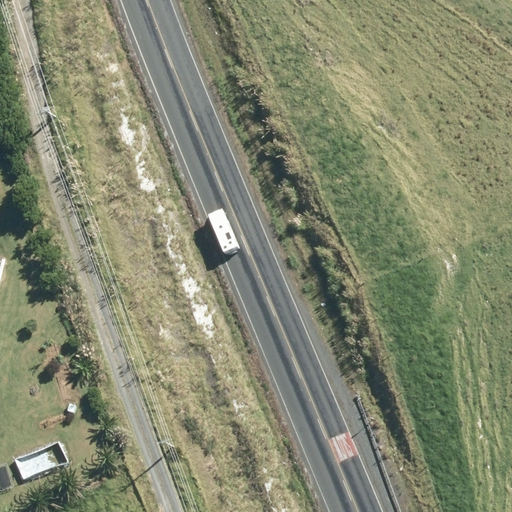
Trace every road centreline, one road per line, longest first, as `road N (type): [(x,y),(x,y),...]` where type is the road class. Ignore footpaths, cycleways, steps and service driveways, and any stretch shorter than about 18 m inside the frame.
road 1 (secondary): [(357,511),(146,0)]
road 2 (unknown): [(4,0),(24,153),(162,511)]
